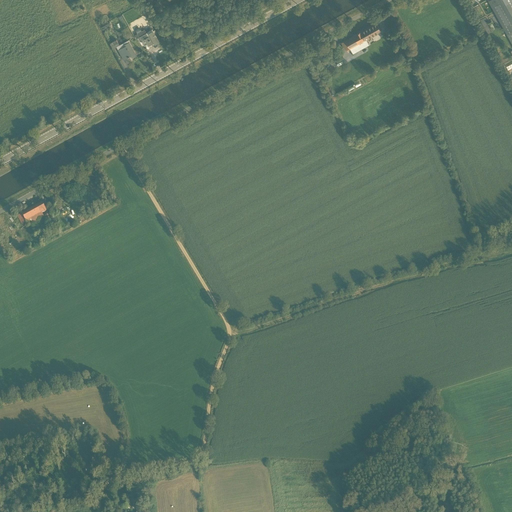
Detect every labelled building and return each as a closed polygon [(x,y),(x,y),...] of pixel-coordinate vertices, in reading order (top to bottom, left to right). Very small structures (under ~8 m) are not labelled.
[(511,0),(488,0),(487,1),(511,43),(511,0)] [(127,26),(121,15),(118,17),(124,27),(127,26)] [(381,31),(376,22),(341,42),(346,50),(350,48),(352,53),(368,44),(366,40),(381,31)] [(144,29),(134,34),(136,38),(140,36),(142,40),(141,41),(143,44),(147,42),(148,45),(153,42),(154,44),(159,42),(152,29),(146,32),(144,29)] [(119,44),(116,39),(110,43),(113,48),(117,46),(124,59),(131,55),(132,56),(136,54),(128,40),(119,44)] [(330,64),(323,51),(319,53),(321,57),(318,59),(323,68),(330,64)] [(21,214),(26,223),(29,227),(44,218),(41,215),(46,212),(41,203),(21,214)]
